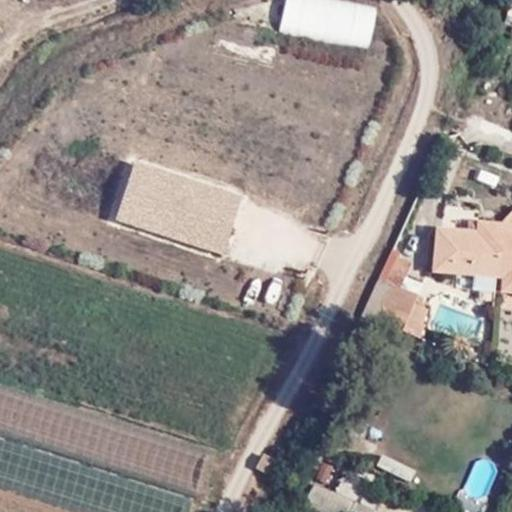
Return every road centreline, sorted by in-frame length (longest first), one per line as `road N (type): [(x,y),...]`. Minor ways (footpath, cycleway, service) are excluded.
road 1 (track): [(406,0),(430,50),(411,137),(300,374),(219,511)]
road 2 (track): [(127,0),(26,40),(0,72)]
